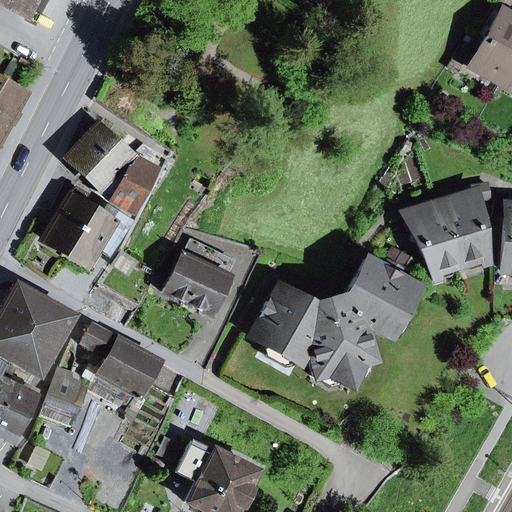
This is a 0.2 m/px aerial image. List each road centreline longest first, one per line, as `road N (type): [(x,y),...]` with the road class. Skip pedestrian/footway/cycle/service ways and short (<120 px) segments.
road 1 (residential): [(0,262),(330,448),(339,470),(322,511)]
road 2 (primary): [(110,0),(0,220)]
